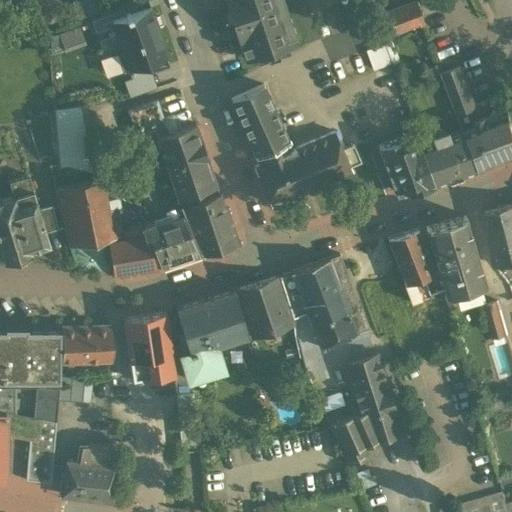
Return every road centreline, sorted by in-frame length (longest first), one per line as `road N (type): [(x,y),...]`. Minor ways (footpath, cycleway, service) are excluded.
road 1 (residential): [(0,293),(168,284),(267,253)]
road 2 (residential): [(175,0),(267,253)]
road 3 (residential): [(267,253),(511,170)]
